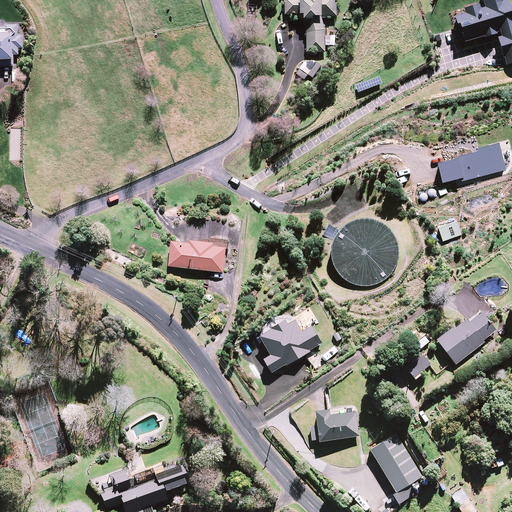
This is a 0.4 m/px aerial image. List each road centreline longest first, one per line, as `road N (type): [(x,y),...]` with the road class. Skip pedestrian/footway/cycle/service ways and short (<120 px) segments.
road 1 (tertiary): [(320,511),(173,332),(126,294),(30,247)]
road 2 (residential): [(217,0),(243,72),(241,133),(207,158),(50,225),(30,247)]
